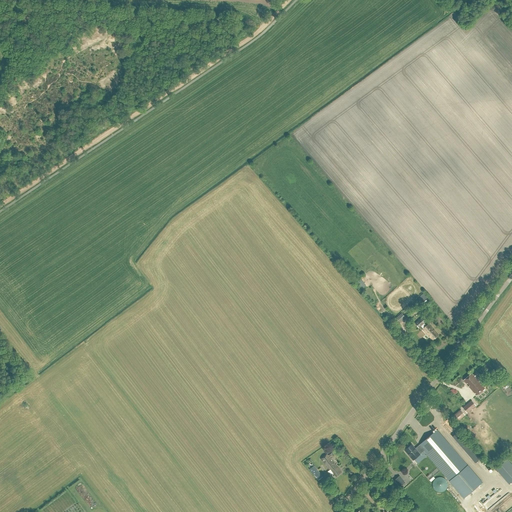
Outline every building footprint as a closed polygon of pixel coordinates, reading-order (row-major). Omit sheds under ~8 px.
[(401,313),(395,319),(399,323),(405,318),(401,313)] [(422,317),(415,323),(415,324),(418,328),(420,326),(424,323),(426,322),(422,317)] [(423,329),(422,329),(432,341),(439,335),(429,324),(426,326),(423,329)] [(468,387),(474,394),(475,393),(477,395),(476,396),(477,396),(485,389),(474,377),(473,378),(471,374),(463,381),(466,384),(467,383),(469,386),(468,387)] [(471,400),(462,408),(467,413),(476,406),(471,400)] [(465,415),(460,410),(452,416),(457,422),(465,415)] [(452,437),(458,432),(449,420),(443,426),(452,437)] [(412,444),(405,450),(413,460),(420,454),(424,451),(427,455),(450,481),(464,498),(482,482),(467,466),(437,430),(416,448),(416,449),(412,444)] [(475,463),(481,458),(459,431),(458,432),(452,437),(475,463)] [(320,459),(323,462),(329,470),(328,471),(330,475),(333,473),(336,476),(342,471),(330,457),(327,454),(320,459)] [(485,469),(478,461),(475,464),(482,472),(485,469)] [(310,469),(309,469),(314,475),(318,471),(314,465),(314,466),(310,469)] [(400,487),(405,483),(399,476),(395,480),(400,487)] [(448,482),(447,480),(445,478),(443,477),(440,477),(438,477),(436,478),(434,480),(433,482),(432,484),(433,487),(434,489),(435,491),(437,492),(440,492),(442,492),(444,491),(446,489),(447,487),(448,485),(448,482)]
